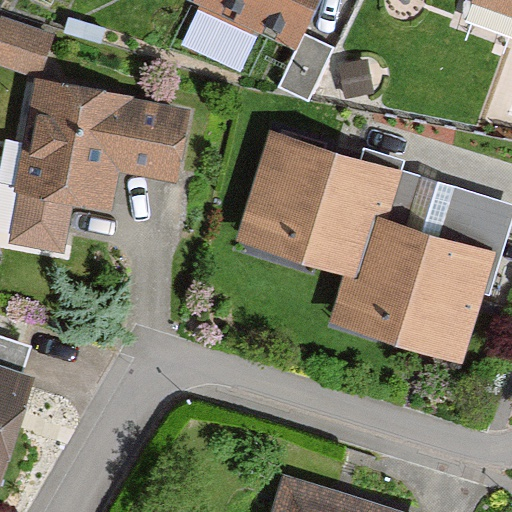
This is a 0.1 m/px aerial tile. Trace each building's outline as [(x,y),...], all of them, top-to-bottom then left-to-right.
[(177,0),(289,55),(316,0),(177,0)] [(511,40),(511,0),(456,0),(442,40),(504,62),(511,40)] [(0,8),(0,57),(37,69),(51,25),(0,8)] [(175,109),(21,88),(0,245),(55,253),(61,206),(104,212),(109,177),(165,185),(175,109)] [(347,284),(369,216),(382,173),(268,136),(232,248),(347,284)] [(493,250),(369,216),(347,284),(338,329),(462,363),(493,250)] [(0,480),(28,372),(0,365),(0,480)] [(392,511),(276,478),(266,511),(392,511)]
